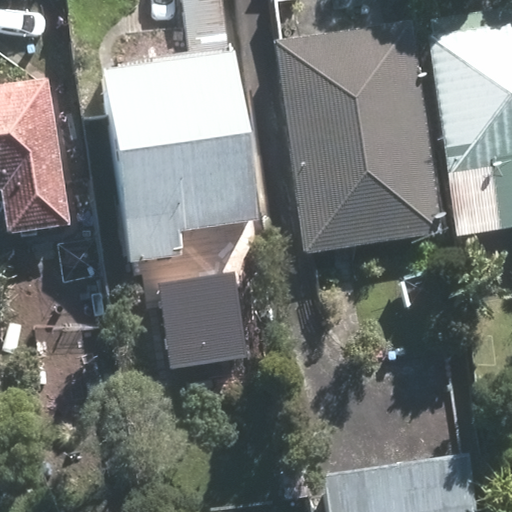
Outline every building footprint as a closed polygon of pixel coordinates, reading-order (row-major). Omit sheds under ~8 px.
[(511,18),(416,33),(449,242),(511,232),(511,18)] [(403,31),(259,52),(290,265),(433,245),(403,31)] [(172,269),(168,241),(248,230),(223,65),(87,85),(115,278),(172,269)] [(0,247),(58,238),(50,191),(33,88),(0,93),(0,247)] [(100,297),(60,325),(95,374),(135,346),(100,297)] [(459,511),(453,463),(317,483),(321,511),(459,511)]
